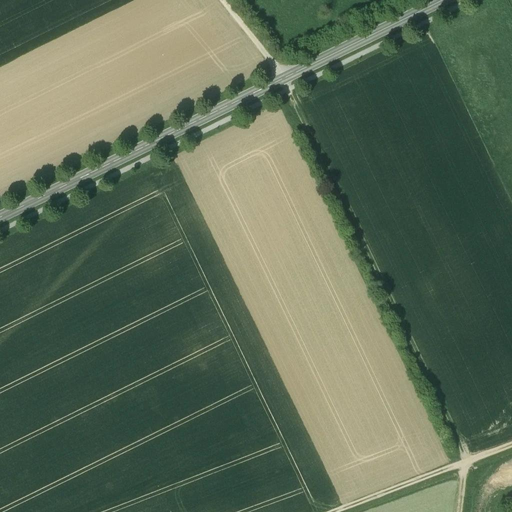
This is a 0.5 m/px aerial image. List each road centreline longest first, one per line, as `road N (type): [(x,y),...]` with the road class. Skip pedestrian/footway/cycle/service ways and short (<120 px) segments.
road 1 (tertiary): [(0,217),(442,0)]
road 2 (track): [(457,511),(465,461),(283,78)]
road 3 (track): [(333,511),(511,444)]
